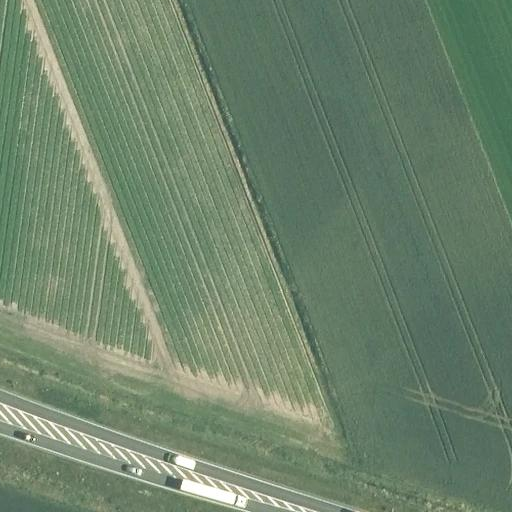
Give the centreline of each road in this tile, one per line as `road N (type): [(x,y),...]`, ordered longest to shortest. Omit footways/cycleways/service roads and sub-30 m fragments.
road 1 (trunk): [(329,511),(0,398)]
road 2 (trunk): [(0,428),(270,511)]
